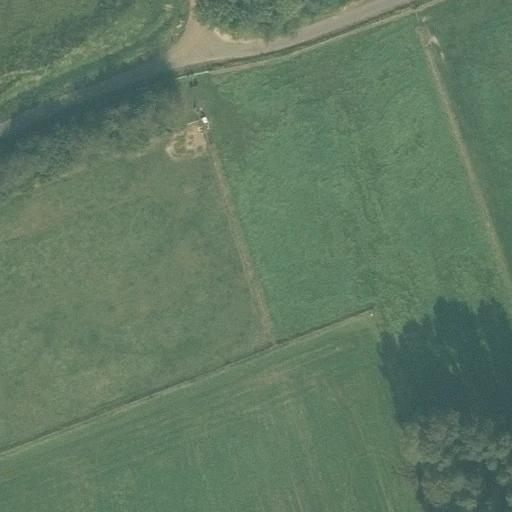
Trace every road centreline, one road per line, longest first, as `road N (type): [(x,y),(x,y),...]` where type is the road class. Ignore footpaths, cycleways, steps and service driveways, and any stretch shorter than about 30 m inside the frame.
road 1 (unclassified): [(0,132),(202,50)]
road 2 (unclassified): [(202,50),(293,40),(399,0)]
